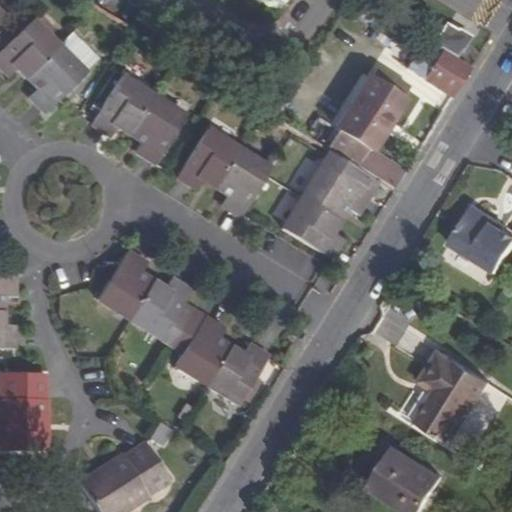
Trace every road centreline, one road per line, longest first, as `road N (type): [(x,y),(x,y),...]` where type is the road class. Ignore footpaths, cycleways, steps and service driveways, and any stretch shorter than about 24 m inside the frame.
road 1 (residential): [(40,243),(35,314),(77,414),(50,511)]
road 2 (residential): [(120,200),(160,208),(341,324)]
road 3 (residential): [(341,324),(462,130)]
road 4 (residential): [(225,511),(341,324)]
road 5 (residential): [(120,200),(105,163),(88,151),(68,147),(30,162)]
